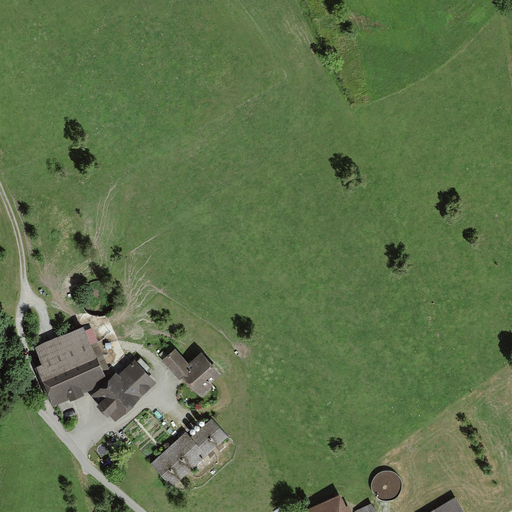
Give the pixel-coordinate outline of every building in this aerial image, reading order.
[(115,306),(117,300),(117,298),(115,289),(112,284),(104,280),(98,280),(91,282),(86,286),(83,292),(82,298),(82,299),(84,304),(87,309),(93,313),(98,314),(105,313),(111,310),(115,306)] [(84,329),(37,348),(45,366),(39,368),(53,403),(105,383),(84,329)] [(176,351),(165,362),(200,398),(223,376),(202,354),(190,366),(176,351)] [(134,360),(94,398),(115,420),(155,383),(134,360)] [(185,432),(151,464),(172,487),(226,436),(211,420),(191,439),(185,432)] [(400,498),(403,493),(405,485),(402,478),(398,474),(394,472),(389,472),(388,472),(383,473),(378,477),(376,481),(375,486),(375,491),(378,496),(383,500),(388,502),(390,502),(395,501),(400,498)] [(462,511),(455,499),(434,511),(462,511)] [(343,511),(339,501),(311,511),(343,511)]
